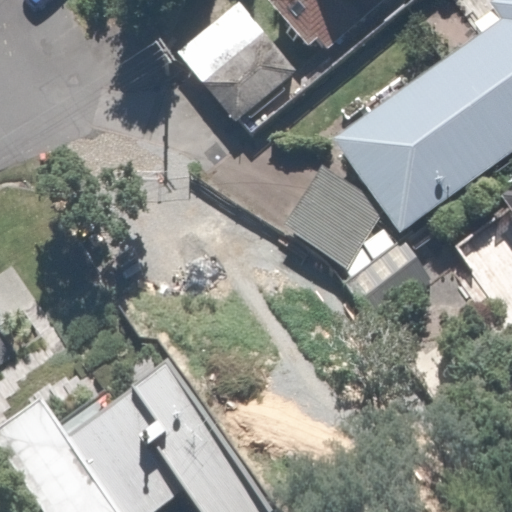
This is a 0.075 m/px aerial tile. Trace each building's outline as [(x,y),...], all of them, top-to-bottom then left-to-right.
[(283,0),(275,9),(322,58),(393,0),(283,0)] [(498,24),(439,65),(509,164),(511,161),(511,0),(490,0),(485,4),(498,24)] [(239,7),(170,57),(238,127),(296,77),(239,7)] [(439,65),(326,146),(395,238),(509,164),(439,65)] [(273,235),(343,273),(382,209),(312,171),(273,235)] [(511,193),(499,203),(511,222),(511,193)] [(401,248),(343,286),(373,326),(430,284),(401,248)] [(484,361),(457,333),(407,381),(435,409),(484,361)] [(0,339),(0,362),(11,355),(0,339)] [(31,416),(0,438),(0,484),(23,511),(165,511),(178,503),(185,511),(266,511),(147,354),(45,430),(31,416)]
